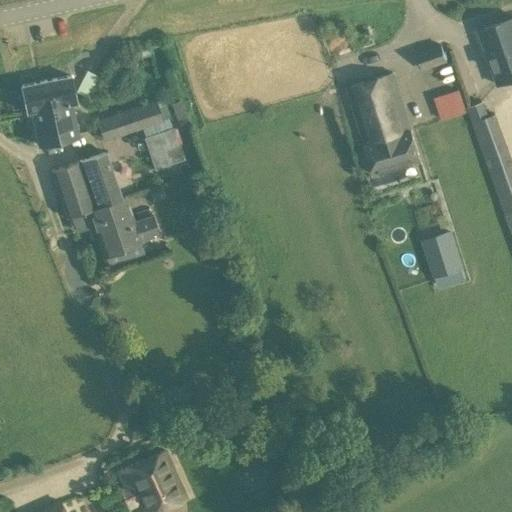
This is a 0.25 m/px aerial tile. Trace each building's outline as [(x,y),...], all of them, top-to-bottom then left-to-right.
[(511,17),(478,29),(496,84),(511,78),(511,17)] [(424,70),(448,61),(441,43),(416,51),(424,70)] [(139,50),(140,57),(149,54),(147,47),(139,50)] [(374,174),(421,160),(411,130),(410,130),(392,73),(345,86),(363,148),(365,148),(374,174)] [(69,74),(21,84),(26,111),(30,111),(37,144),(78,136),(71,102),(75,101),(69,74)] [(438,117),(464,109),(457,86),(431,94),(438,117)] [(177,119),(185,116),(179,99),(171,102),(177,119)] [(511,159),(502,132),(495,113),(488,115),(484,101),(467,107),(478,140),(494,186),(511,235),(511,159)] [(102,140),(161,121),(155,102),(96,121),(102,140)] [(171,129),(145,138),(155,168),(169,164),(164,149),(176,145),(171,129)] [(106,152),(80,160),(95,208),(121,199),(106,152)] [(95,208),(80,160),(51,170),(66,217),(71,216),(76,231),(88,227),(91,238),(97,236),(103,254),(105,253),(110,269),(146,257),(140,240),(159,234),(153,216),(150,217),(147,208),(135,212),(138,221),(134,222),(126,197),(121,199),(95,208)] [(150,193),(153,202),(165,198),(162,188),(150,193)] [(451,230),(424,238),(436,276),(463,268),(451,230)] [(230,297),(242,294),(237,277),(225,281),(230,297)] [(239,404),(268,402),(267,385),(266,377),(237,379),(239,404)] [(165,449),(118,470),(125,487),(131,484),(143,511),(153,511),(186,497),(165,449)] [(65,511),(60,500),(34,511),(65,511)]
